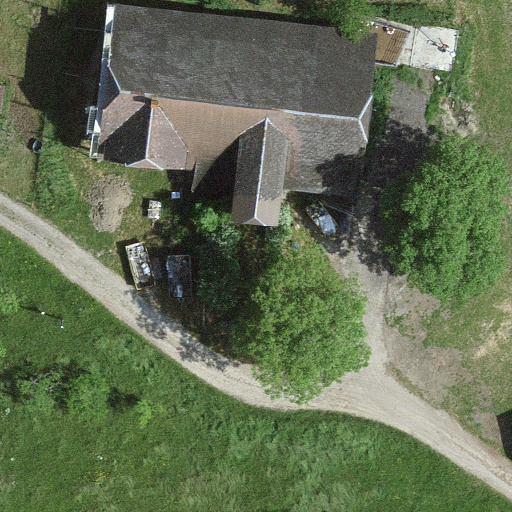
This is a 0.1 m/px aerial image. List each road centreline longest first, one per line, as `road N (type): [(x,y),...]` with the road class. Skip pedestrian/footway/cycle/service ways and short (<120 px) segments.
road 1 (track): [(390,397),(287,389),(189,356),(118,291),(0,221)]
road 2 (residential): [(511,475),(390,397)]
